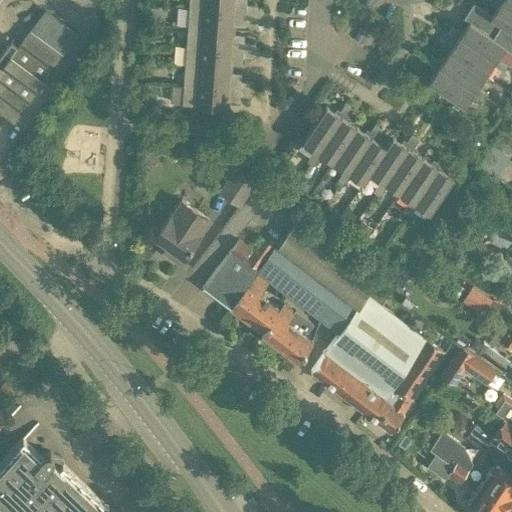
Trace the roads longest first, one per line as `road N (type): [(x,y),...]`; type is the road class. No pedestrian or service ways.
road 1 (residential): [(433,511),(108,263),(49,225),(0,209)]
road 2 (primary): [(222,511),(147,405),(0,241)]
road 3 (residential): [(282,134),(305,0)]
